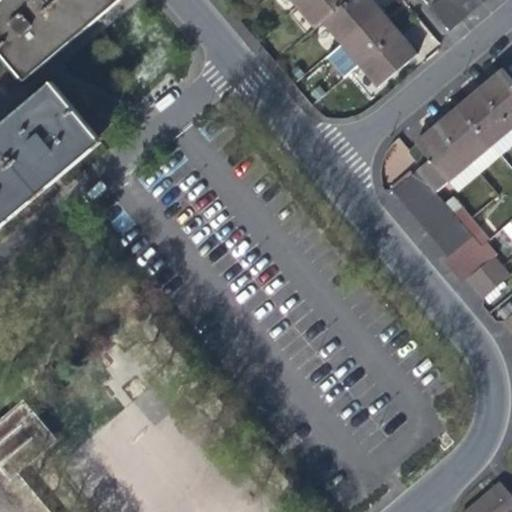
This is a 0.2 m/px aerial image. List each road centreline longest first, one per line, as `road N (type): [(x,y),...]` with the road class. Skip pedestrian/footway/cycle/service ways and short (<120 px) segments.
road 1 (residential): [(403,511),(480,447),(498,406),(493,375),(476,344),(328,171)]
road 2 (residential): [(328,171),(511,7)]
road 3 (residential): [(328,171),(184,0)]
